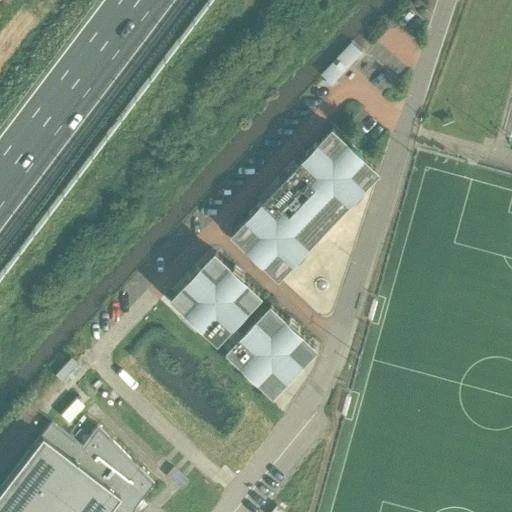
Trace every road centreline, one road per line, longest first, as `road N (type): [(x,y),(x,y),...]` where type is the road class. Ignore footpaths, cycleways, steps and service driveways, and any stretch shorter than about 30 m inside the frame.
road 1 (unclassified): [(451,0),(318,387),(221,511)]
road 2 (unknown): [(249,476),(150,379),(124,340),(138,307),(214,225)]
road 3 (unknown): [(214,225),(345,91),(370,94),(405,132)]
road 4 (motorway): [(0,182),(138,0)]
road 5 (unknown): [(214,225),(337,332)]
